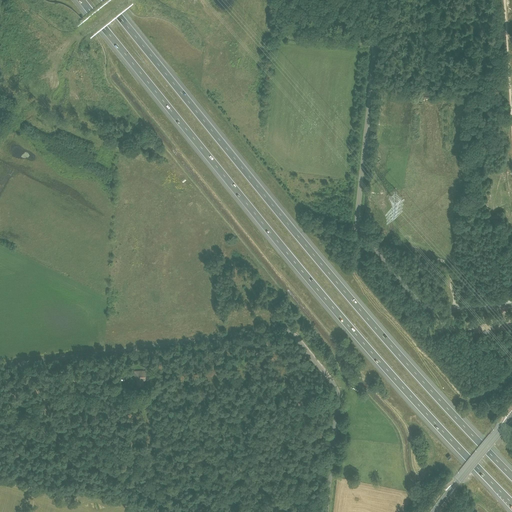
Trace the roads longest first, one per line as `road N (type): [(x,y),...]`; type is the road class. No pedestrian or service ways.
road 1 (motorway): [(80,0),(295,263),(511,503)]
road 2 (motorway): [(511,476),(286,222),(106,0)]
road 3 (unclassified): [(327,511),(339,393),(284,329),(0,368)]
road 4 (unclassified): [(511,304),(429,307),(361,233),(357,209),(381,0)]
road 5 (track): [(174,511),(0,409)]
road 6 (track): [(376,46),(278,35),(269,27),(271,0)]
road 7 (tertiary): [(434,511),(511,414)]
